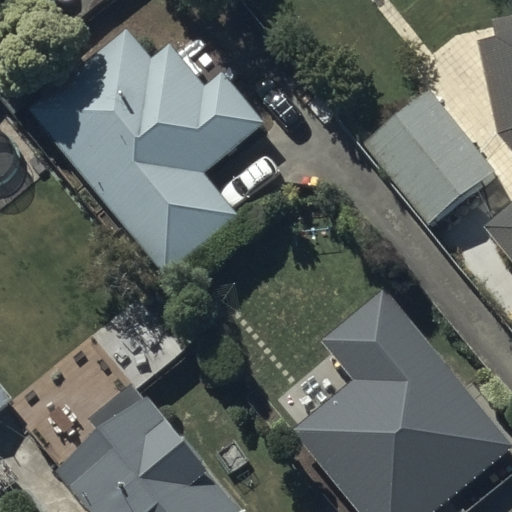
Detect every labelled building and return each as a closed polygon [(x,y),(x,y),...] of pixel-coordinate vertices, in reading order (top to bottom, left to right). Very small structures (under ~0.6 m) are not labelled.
[(0,47),(15,42),(0,5),(0,47)] [(496,50),(481,54),(496,148),(511,166),(511,217),(485,241),(511,274),(511,28),(493,32),(496,50)] [(131,40),(32,120),(169,288),(242,228),(207,185),(269,134),(227,83),(209,97),(175,54),(155,70),(131,40)] [(428,102),(362,153),(430,236),(495,183),(428,102)] [(10,138),(0,145),(0,194),(34,166),(10,138)] [(448,511),(511,460),(511,457),(384,302),(320,352),(352,392),(292,441),(349,511),(448,511)] [(0,420),(16,408),(0,388),(0,420)] [(110,454),(62,491),(79,511),(233,511),(155,416),(153,417),(138,398),(94,433),(110,454)]
